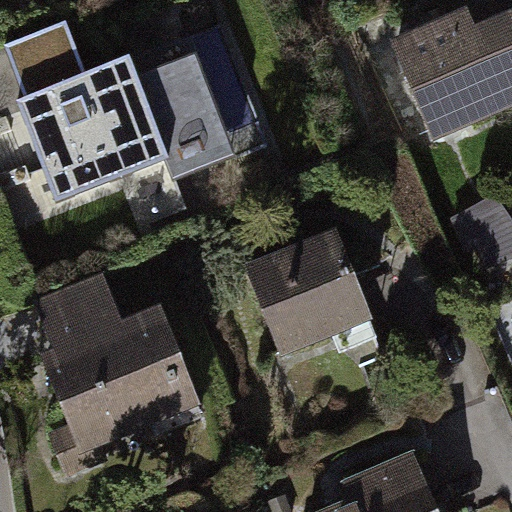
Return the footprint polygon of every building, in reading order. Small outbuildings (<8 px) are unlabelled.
[(511,1),(389,50),(426,142),(511,108),(511,1)] [(86,83),(67,31),(8,52),(28,105),(15,110),(53,212),(167,171),(129,67),(86,83)] [(484,275),(511,262),(511,211),(506,197),(459,218),(484,275)] [(377,336),(340,239),(234,279),(270,376),(377,336)] [(182,417),(146,321),(39,361),(76,457),(182,417)] [(420,511),(407,476),(311,511),(420,511)]
